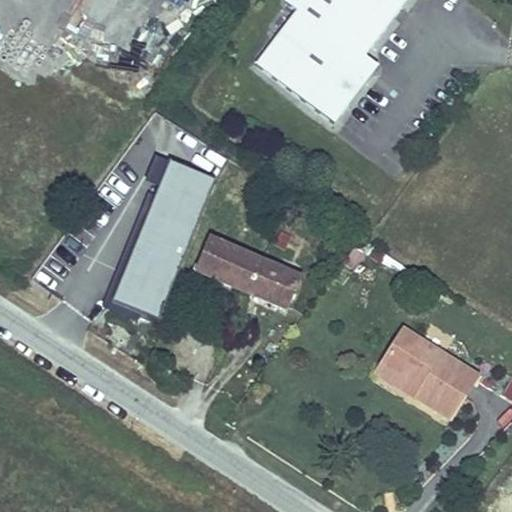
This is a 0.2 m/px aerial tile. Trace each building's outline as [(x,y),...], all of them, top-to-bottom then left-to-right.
[(255,67),(333,127),(367,82),(364,80),(366,77),(364,65),(362,63),(364,60),(409,0),(288,0),(286,4),(297,13),(255,67)] [(377,69),(364,60),(362,63),(364,65),(366,77),(364,80),(367,82),(377,69)] [(112,304),(156,322),(214,183),(170,165),(112,304)] [(301,279),(209,238),(193,273),(285,314),(301,279)] [(113,319),(105,333),(128,347),(136,334),(113,319)] [(478,378),(403,332),(374,379),(449,426),(478,378)] [(511,376),(500,397),(511,403),(511,376)]
